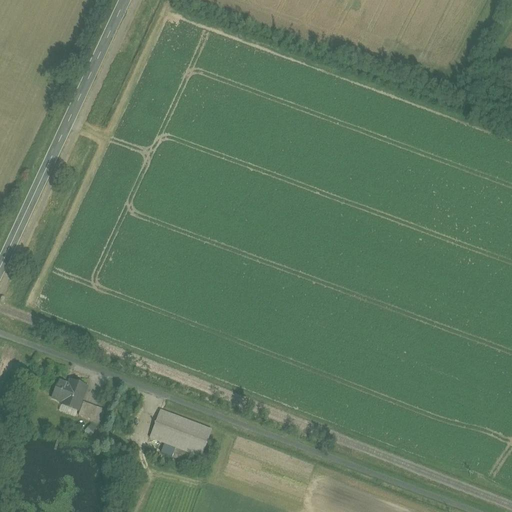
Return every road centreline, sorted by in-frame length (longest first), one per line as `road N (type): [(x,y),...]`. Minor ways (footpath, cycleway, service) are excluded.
road 1 (unclassified): [(492,511),(0,326)]
road 2 (tertiary): [(130,0),(0,273)]
